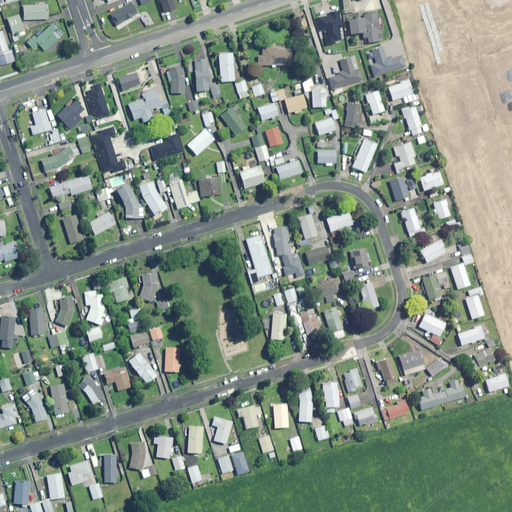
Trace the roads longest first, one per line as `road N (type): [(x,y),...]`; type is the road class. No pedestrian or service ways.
road 1 (residential): [(50,275),(339,185),(377,213),(399,278),(400,311),(381,335),(332,356),(0,458)]
road 2 (unknown): [(511,199),(450,0)]
road 3 (residential): [(95,60),(275,0)]
road 4 (residential): [(50,275),(0,115)]
